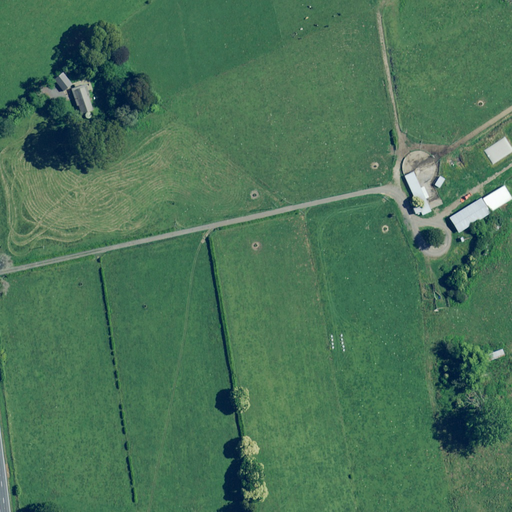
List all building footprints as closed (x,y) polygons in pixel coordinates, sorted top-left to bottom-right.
[(63,73),(54,80),(63,92),(72,84),(63,73)] [(72,89),(72,90),(76,106),(78,105),(80,114),(93,110),(85,85),(72,89)] [(415,171),(404,175),(414,202),(410,203),(415,215),(420,212),(421,215),(430,211),(415,171)] [(444,179),(440,176),(434,185),(439,188),(444,179)] [(511,200),(503,186),(482,199),(481,198),(449,218),(458,233),(511,200)] [(502,349),(486,354),(488,362),(504,357),(502,349)]
